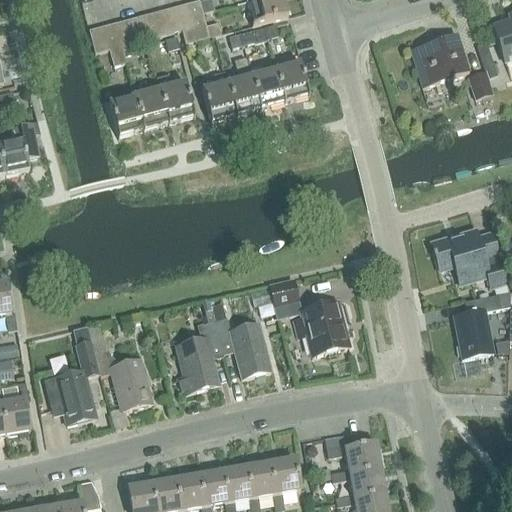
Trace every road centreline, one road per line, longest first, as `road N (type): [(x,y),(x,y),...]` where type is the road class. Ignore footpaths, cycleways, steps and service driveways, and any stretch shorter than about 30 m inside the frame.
road 1 (residential): [(0,480),(282,412),(420,399)]
road 2 (residential): [(387,225),(334,27)]
road 3 (residential): [(420,399),(387,225)]
road 4 (residential): [(511,189),(387,225)]
